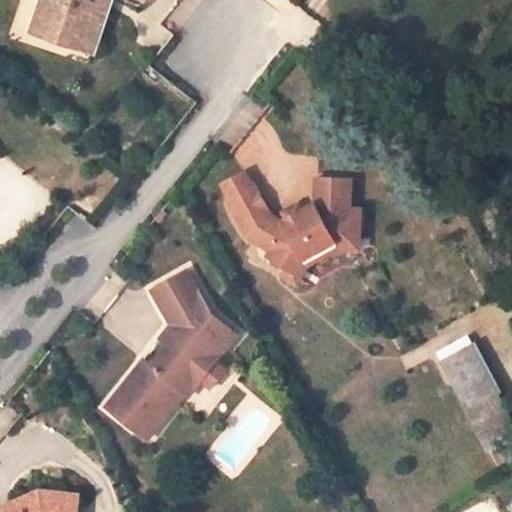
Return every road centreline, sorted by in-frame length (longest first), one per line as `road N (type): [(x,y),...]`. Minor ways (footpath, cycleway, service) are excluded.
road 1 (residential): [(284,24),(0,374)]
road 2 (track): [(249,0),(444,144),(511,278)]
